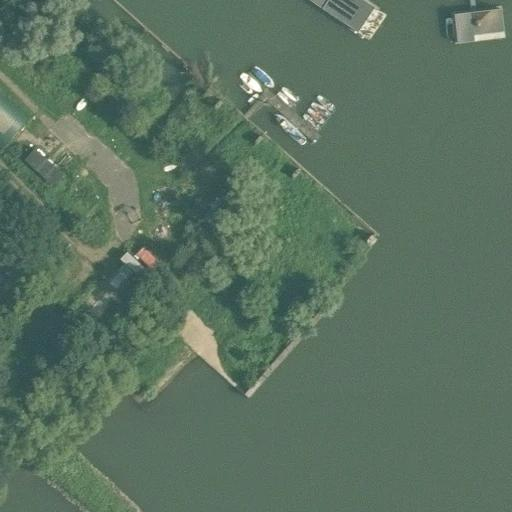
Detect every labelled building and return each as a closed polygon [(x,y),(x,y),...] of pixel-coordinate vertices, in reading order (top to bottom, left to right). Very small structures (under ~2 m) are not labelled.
[(363,0),(304,0),(368,41),(386,15),(363,0)] [(504,38),(502,14),(455,18),(458,48),(475,47),(475,41),(504,38)] [(0,96),(0,152),(28,120),(0,96)] [(22,166),(54,183),(62,167),(31,150),(22,166)] [(121,293),(145,272),(130,254),(105,276),(121,293)] [(244,398),(248,402),(332,309),(328,304),(244,398)]
